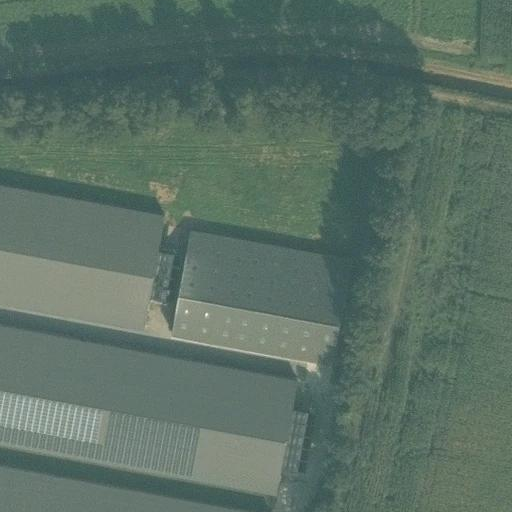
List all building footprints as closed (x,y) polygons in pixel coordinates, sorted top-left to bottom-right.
[(165,216),(0,185),(0,300),(144,328),(165,216)] [(172,335),(330,363),(349,258),(191,229),(172,335)] [(169,298),(177,249),(162,247),(153,296),(169,298)] [(297,381),(0,325),(0,441),(277,493),(297,381)] [(249,511),(0,465),(0,511),(249,511)]
